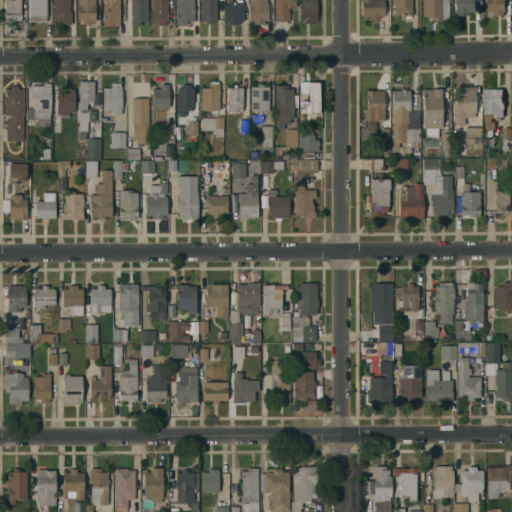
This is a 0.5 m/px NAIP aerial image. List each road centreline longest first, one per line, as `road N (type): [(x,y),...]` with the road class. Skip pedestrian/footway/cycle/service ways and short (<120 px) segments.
road 1 (residential): [(511,434),(0,436)]
road 2 (residential): [(341,0),(343,511)]
road 3 (residential): [(511,250),(0,252)]
road 4 (residential): [(511,54),(0,55)]
